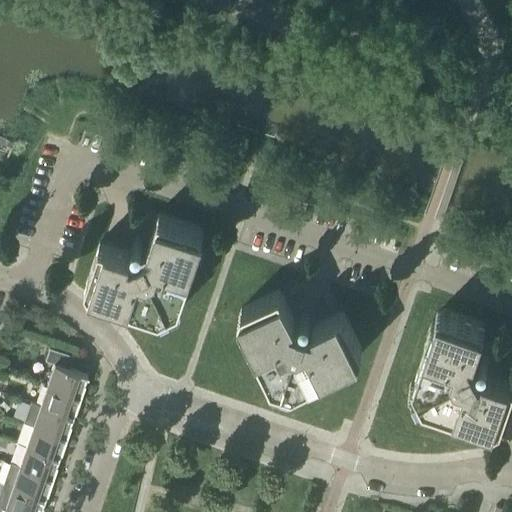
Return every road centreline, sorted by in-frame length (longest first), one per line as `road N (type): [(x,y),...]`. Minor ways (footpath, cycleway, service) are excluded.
road 1 (residential): [(511,313),(100,170),(76,175),(34,293)]
road 2 (residential): [(483,471),(414,482),(338,464),(129,388)]
road 3 (unclassified): [(511,101),(212,0)]
road 4 (residential): [(34,293),(102,338),(127,368),(129,388)]
road 5 (residential): [(129,388),(83,511)]
